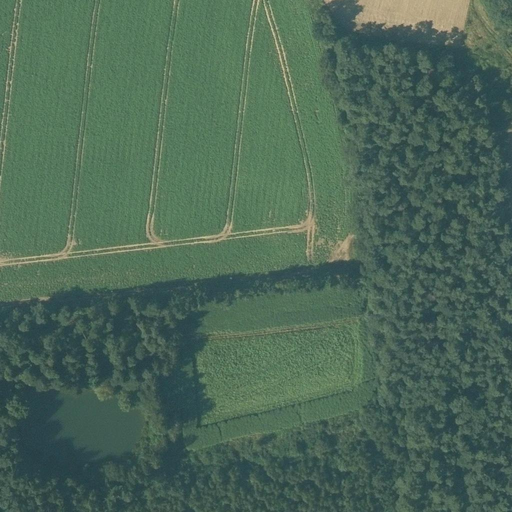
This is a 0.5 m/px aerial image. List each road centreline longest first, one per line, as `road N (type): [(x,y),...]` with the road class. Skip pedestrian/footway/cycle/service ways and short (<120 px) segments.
road 1 (track): [(511,127),(363,221),(356,230),(360,261),(0,309)]
road 2 (track): [(167,286),(187,405)]
